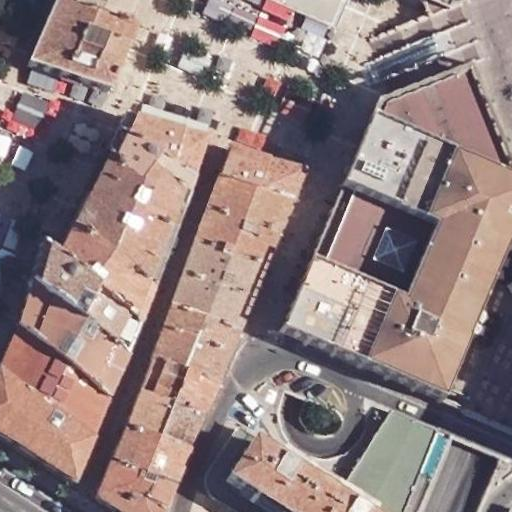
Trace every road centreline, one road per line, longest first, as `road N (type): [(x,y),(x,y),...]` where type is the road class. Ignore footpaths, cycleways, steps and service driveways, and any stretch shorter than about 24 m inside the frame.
road 1 (residential): [(393,0),(252,344)]
road 2 (residential): [(511,455),(252,344)]
road 3 (residential): [(252,344),(184,511)]
road 4 (unknown): [(121,75),(71,99),(0,156)]
